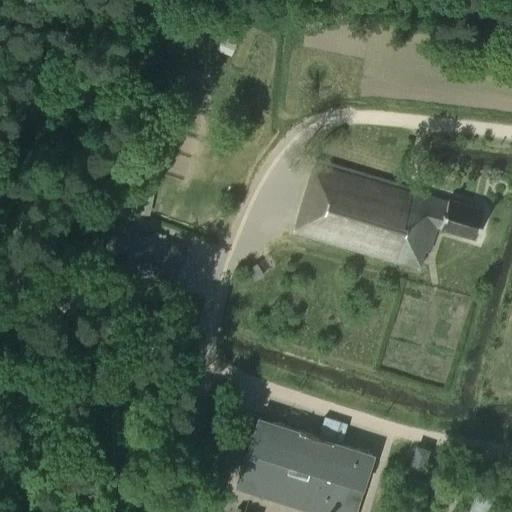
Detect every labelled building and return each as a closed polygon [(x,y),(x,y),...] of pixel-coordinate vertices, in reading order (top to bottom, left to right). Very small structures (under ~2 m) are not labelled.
[(219,32),(213,51),(228,56),(234,37),(219,32)] [(413,187),(315,158),(306,188),(293,232),(419,269),(424,250),(429,251),(437,226),(475,238),(484,208),(448,198),(447,200),(419,192),(412,190),(413,187)] [(112,225),(100,260),(170,284),(182,249),(112,225)] [(256,264),(246,270),(254,282),(263,276),(256,264)] [(237,487),(316,511),(354,511),(373,454),(341,444),(348,424),(325,417),(319,437),(259,418),(250,447),(237,487)] [(422,475),(430,449),(415,444),(407,470),(422,475)]
